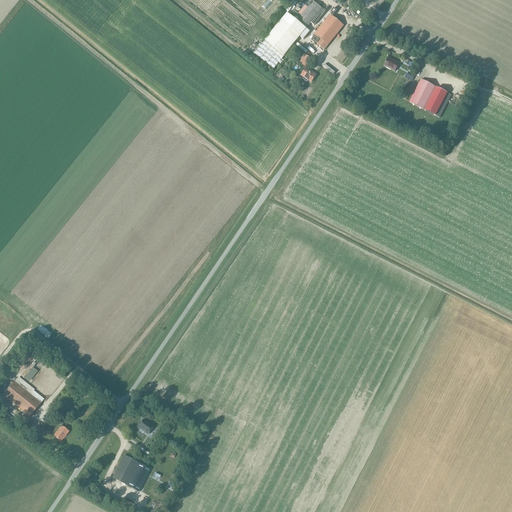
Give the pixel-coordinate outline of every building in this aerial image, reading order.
[(308,27),(322,9),(313,2),(299,19),(308,27)] [(287,13),(265,41),(284,56),(306,29),(287,13)] [(337,19),(343,22),(346,17),(340,14),(337,19)] [(324,51),(343,26),(330,15),(314,35),(320,40),(316,45),(324,51)] [(298,40),(296,43),(304,49),(306,47),(298,40)] [(274,69),(284,56),(265,41),(254,54),(274,69)] [(395,72),(399,63),(388,58),(384,66),(395,72)] [(326,65),(324,67),(334,73),(336,71),(326,65)] [(304,68),(301,72),(303,73),(301,76),(303,77),(302,78),(302,79),(305,81),(306,81),(307,80),(311,83),(316,75),(306,68),(305,70),(304,69),(304,68)] [(421,80),(409,102),(426,111),(438,89),(421,80)] [(453,91),(460,96),(464,91),(457,86),(453,91)] [(426,111),(440,118),(452,96),(438,89),(426,111)] [(38,371),(33,368),(26,377),(31,381),(38,371)] [(30,417),(40,403),(14,382),(4,396),(30,417)] [(148,435),(153,427),(143,420),(138,428),(148,435)] [(61,442),(69,432),(61,426),(54,436),(61,442)] [(150,451),(143,446),(141,449),(148,454),(150,451)] [(138,492),(150,470),(124,456),(112,478),(138,492)]
